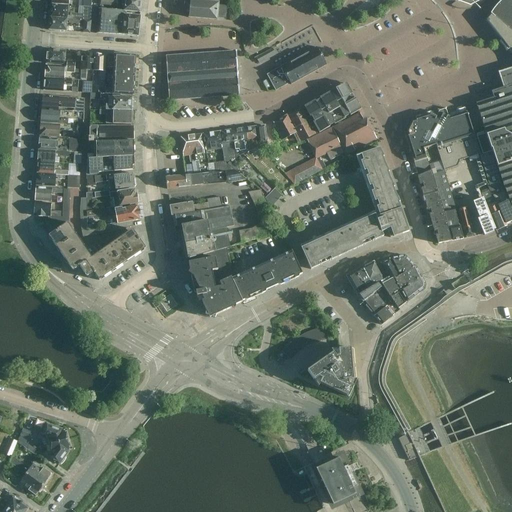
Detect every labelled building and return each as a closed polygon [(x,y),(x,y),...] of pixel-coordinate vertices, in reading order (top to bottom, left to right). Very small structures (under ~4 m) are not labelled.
[(120,0),(101,0),(101,9),(117,11),(117,5),(124,6),(124,11),(126,11),(141,13),(141,0),(125,0),(125,1),(120,0)] [(491,15),(487,21),(510,50),(510,49),(511,51),(511,0),(502,0),(501,2),(495,7),(491,13),(490,14),(491,15)] [(219,3),(191,1),(189,18),(217,21),(219,3)] [(71,16),(68,16),(69,7),(52,5),(51,18),(81,20),(84,21),(92,21),(93,8),(84,7),(83,15),(71,14),(71,16)] [(227,7),(219,6),(218,18),(226,19),(227,7)] [(138,37),(140,17),(125,16),(126,11),(124,11),(117,11),(101,9),(99,9),(97,33),(123,36),(123,35),(138,37)] [(81,21),(81,20),(51,18),(50,31),(67,32),(67,31),(69,31),(69,27),(67,26),(68,22),(70,22),(70,24),(84,25),(83,33),(90,34),(92,21),(84,21),(81,21)] [(327,66),(317,48),(281,67),(282,68),(267,75),(276,91),(290,83),(291,85),(327,66)] [(75,68),(75,62),(65,62),(66,52),(48,50),(47,64),(65,65),(65,67),(75,68)] [(237,52),(166,57),(169,101),(240,96),(237,52)] [(93,55),(92,53),(88,53),(87,55),(82,54),(82,63),(81,68),(81,73),(81,79),(86,79),(86,73),(84,72),(84,71),(94,71),(94,55),(93,55)] [(101,55),(101,54),(97,54),(96,55),(94,55),(94,71),(103,72),(103,74),(101,73),(100,80),(105,80),(107,56),(101,55)] [(108,57),(108,68),(114,68),(135,70),(136,56),(115,55),(115,58),(108,57)] [(75,68),(65,67),(47,66),(46,78),(64,80),(65,70),(67,70),(67,72),(81,73),(81,68),(75,68)] [(135,82),(135,70),(114,68),(114,76),(110,76),(108,76),(107,81),(113,82),(113,81),(135,82)] [(72,80),(64,80),(46,78),(45,91),(63,92),(64,85),(72,85),(72,80)] [(134,96),(135,82),(113,81),(113,82),(113,89),(109,89),(107,89),(106,95),(134,96)] [(82,93),(91,94),(92,94),(93,83),(83,82),(82,93)] [(351,116),(362,109),(356,99),(355,99),(352,94),(353,94),(347,83),(336,89),(337,90),(332,93),(331,92),(320,98),(321,99),(316,102),(315,101),(304,107),(311,118),(312,117),(314,122),(313,122),(319,133),(330,127),(330,126),(334,123),(335,124),(346,118),(345,117),(350,115),(351,116)] [(483,132),(476,134),(483,155),(491,152),(491,150),(492,149),(501,177),(504,186),(511,204),(511,85),(492,92),(494,98),(477,104),(478,108),(486,134),(484,134),(483,132)] [(113,98),(108,98),(108,95),(103,95),(104,94),(92,94),(91,94),(91,100),(103,101),(108,101),(112,101),(112,105),(106,105),(106,106),(101,106),(100,110),(131,111),(131,108),(134,108),(134,101),(132,101),(132,98),(113,97),(113,98)] [(84,112),(84,100),(59,98),(44,97),(42,110),(58,111),(58,108),(62,108),(62,111),(84,112)] [(302,108),(274,123),(283,140),(294,134),(298,142),(299,141),(300,142),(316,134),(302,108)] [(60,111),(58,111),(42,110),(41,122),(68,124),(69,120),(61,120),(61,122),(59,122),(60,111)] [(132,124),(132,116),(131,116),(131,111),(100,110),(100,115),(106,115),(106,124),(131,125),(131,124),(132,124)] [(411,120),(404,132),(414,162),(427,158),(424,149),(436,145),(445,171),(458,166),(461,161),(460,161),(469,158),(478,155),(481,154),(467,112),(451,117),(443,113),(440,119),(430,113),(411,120)] [(365,121),(361,113),(307,141),(316,158),(285,174),(294,185),(327,168),(323,161),(321,161),(319,158),(327,154),(330,160),(345,153),(346,155),(377,139),(367,119),(365,121)] [(41,124),(40,136),(73,139),(73,132),(59,131),(60,126),(41,124)] [(98,142),(98,140),(134,140),(134,126),(90,127),(90,137),(89,137),(89,143),(97,142),(98,142)] [(267,154),(271,152),(268,143),(267,141),(265,126),(257,127),(259,142),(260,146),(267,154)] [(257,127),(246,129),(250,151),(260,146),(259,142),(257,127)] [(231,131),(234,150),(235,158),(250,151),(246,129),(246,128),(231,131)] [(231,131),(220,133),(223,149),(225,163),(235,158),(234,150),(231,131)] [(220,132),(204,135),(206,152),(222,149),(220,132)] [(205,154),(202,135),(192,136),(195,162),(199,161),(207,160),(206,154),(205,154)] [(181,138),(184,157),(189,156),(190,163),(192,163),(194,174),(201,173),(199,161),(195,162),(192,136),(181,138)] [(60,149),(58,149),(58,140),(40,139),(39,150),(67,152),(67,148),(61,148),(60,149)] [(80,140),(70,140),(69,152),(79,152),(80,140)] [(114,158),(134,157),(134,142),(98,142),(97,142),(97,158),(104,158),(114,158)] [(385,163),(381,151),(380,148),(356,156),(356,157),(359,156),(379,215),(377,217),(376,214),(301,248),(311,269),(384,236),(382,232),(387,230),(390,238),(393,236),(393,237),(409,232),(401,209),(396,196),(397,196),(395,192),(391,181),(392,181),(390,177),(386,166),(385,163)] [(69,157),(69,152),(67,152),(39,150),(38,162),(55,163),(55,158),(59,158),(59,156),(69,157)] [(483,155),(481,155),(489,184),(487,185),(488,186),(490,191),(490,193),(492,192),(503,218),(506,224),(507,224),(511,221),(511,210),(506,195),(504,191),(499,178),(491,152),(483,155)] [(478,155),(469,158),(470,162),(476,160),(483,183),(475,186),(479,200),(473,202),(485,233),(495,229),(479,188),(487,185),(478,155)] [(104,158),(97,158),(88,159),(86,176),(94,175),(97,175),(98,173),(132,170),(132,165),(134,165),(134,157),(114,158),(114,164),(104,164),(104,158)] [(428,159),(414,162),(419,176),(431,170),(428,159)] [(346,175),(356,171),(351,161),(341,165),(346,175)] [(54,171),(54,169),(55,163),(38,162),(37,174),(65,176),(68,176),(68,172),(54,171)] [(217,172),(216,163),(209,164),(210,173),(217,172)] [(202,165),(203,174),(210,173),(209,164),(202,165)] [(168,190),(203,185),(229,183),(247,180),(235,170),(202,174),(166,178),(168,190)] [(419,176),(418,177),(424,196),(423,197),(424,202),(426,202),(427,206),(433,225),(437,240),(438,244),(446,242),(451,242),(451,241),(452,241),(450,236),(450,234),(447,221),(445,215),(445,214),(444,213),(441,202),(440,198),(431,170),(419,176)] [(445,171),(433,175),(445,212),(444,213),(445,214),(445,215),(447,221),(450,234),(450,236),(452,241),(463,239),(461,232),(456,210),(455,204),(445,171)] [(65,180),(65,176),(37,174),(37,186),(55,187),(56,178),(58,178),(58,179),(65,180)] [(103,176),(95,177),(96,183),(109,182),(110,191),(134,188),(136,186),(136,180),(133,179),(133,174),(115,176),(115,175),(103,176)] [(52,194),(63,194),(64,194),(64,190),(36,188),(35,201),(51,202),(52,194)] [(135,191),(135,190),(118,193),(118,192),(110,193),(109,191),(87,194),(87,199),(87,210),(87,212),(94,211),(93,198),(110,197),(110,199),(114,199),(115,208),(115,207),(137,204),(137,203),(139,203),(137,191),(135,191)] [(490,191),(481,194),(487,207),(490,216),(491,216),(493,223),(496,229),(506,224),(503,218),(492,192),(490,193),(490,191)] [(223,208),(221,197),(207,199),(208,203),(193,206),(193,202),(170,207),(172,217),(195,213),(209,210),(223,208)] [(54,212),(51,212),(51,205),(35,204),(35,216),(50,217),(49,223),(56,224),(60,229),(68,223),(69,222),(69,220),(63,220),(63,216),(63,212),(54,212)] [(231,247),(227,228),(234,226),(230,206),(223,208),(209,210),(195,213),(172,217),(175,234),(181,233),(186,259),(181,261),(181,262),(192,258),(193,258),(215,251),(227,248),(231,247)] [(115,208),(96,211),(94,211),(87,212),(87,214),(87,217),(97,216),(116,212),(118,224),(123,223),(132,221),(139,220),(139,216),(141,216),(140,211),(138,211),(137,207),(123,209),(122,208),(116,209),(115,207),(115,208)] [(469,208),(456,210),(461,232),(463,239),(476,236),(469,208)] [(123,223),(124,230),(134,228),(133,227),(132,221),(123,223)] [(91,262),(90,260),(66,225),(68,223),(60,229),(49,236),(73,271),(80,266),(87,277),(94,272),(99,280),(146,248),(134,232),(91,262)] [(258,226),(264,239),(270,236),(264,223),(258,226)] [(252,228),(257,239),(258,242),(264,239),(258,226),(252,228)] [(246,230),(249,242),(257,239),(252,228),(246,230)] [(242,244),(249,242),(246,230),(239,231),(242,244)] [(243,301),(238,292),(233,281),(232,278),(233,278),(227,248),(215,251),(193,258),(192,258),(193,262),(189,263),(195,293),(196,293),(197,297),(200,296),(207,312),(206,314),(215,318),(216,315),(232,308),(232,307),(243,302),(243,301)] [(284,284),(290,282),(296,279),(295,277),(303,274),(292,251),(291,251),(293,254),(233,281),(238,292),(243,301),(245,300),(248,301),(263,294),(262,292),(282,283),(283,283),(284,284)] [(405,273),(410,270),(415,267),(405,256),(398,257),(405,273)] [(398,277),(405,273),(398,257),(390,259),(392,262),(391,262),(398,276),(398,277)] [(398,276),(391,262),(390,259),(377,265),(384,280),(381,282),(383,286),(389,298),(390,297),(398,308),(405,303),(399,293),(398,290),(401,289),(394,278),(398,276)] [(384,280),(377,265),(376,266),(374,262),(347,276),(356,293),(357,295),(381,282),(384,280)] [(421,277),(416,267),(415,267),(410,270),(405,273),(398,277),(398,276),(394,278),(401,289),(421,277)] [(405,303),(425,289),(426,285),(421,277),(401,289),(398,290),(399,293),(405,303)] [(363,302),(383,286),(381,282),(357,295),(363,302)] [(389,298),(383,286),(363,302),(382,325),(394,315),(400,310),(398,309),(398,308),(390,297),(389,298)] [(323,341),(329,340),(328,327),(321,328),(323,341)] [(318,342),(323,341),(321,328),(315,330),(314,330),(318,342)] [(313,344),(318,342),(314,330),(308,332),(313,344)] [(311,345),(313,344),(308,332),(304,334),(302,335),(308,346),(311,345)] [(303,349),(308,346),(302,335),(296,339),(303,349)] [(299,353),(303,349),(296,339),(291,342),(299,353)] [(295,356),(299,353),(291,342),(286,347),(295,356)] [(291,360),(295,356),(286,347),(282,351),(291,360)] [(352,358),(351,352),(351,348),(338,349),(339,355),(335,355),(333,352),(307,371),(314,381),(319,378),(322,379),(320,383),(349,397),(354,386),(349,384),(349,380),(353,380),(353,370),(352,361),(352,358)] [(49,426),(47,425),(45,430),(44,429),(43,433),(40,432),(38,438),(42,440),(44,439),(48,438),(50,445),(69,439),(65,431),(62,432),(62,430),(50,426),(49,426)] [(430,452),(419,428),(409,433),(409,434),(399,439),(409,461),(430,452)] [(24,447),(27,443),(31,432),(24,429),(18,443),(24,447)] [(18,442),(9,438),(3,453),(11,457),(18,442)] [(61,462),(68,452),(67,450),(70,449),(69,439),(50,445),(51,453),(46,454),(46,455),(50,458),(50,457),(54,460),(56,459),(61,462)] [(32,447),(29,451),(36,456),(39,452),(32,447)] [(311,467),(332,511),(364,495),(343,451),(311,467)] [(28,471),(26,470),(27,467),(12,457),(10,463),(18,468),(32,479),(33,477),(37,480),(36,482),(43,487),(51,476),(50,473),(44,468),(43,470),(39,467),(40,466),(35,462),(28,471)] [(19,472),(17,474),(23,479),(20,483),(21,484),(24,487),(29,490),(28,491),(36,496),(43,487),(36,482),(37,480),(33,477),(32,479),(18,468),(16,470),(19,472)] [(11,503),(7,509),(10,511),(25,511),(27,509),(21,505),(23,503),(15,497),(9,493),(5,499),(11,503)]
